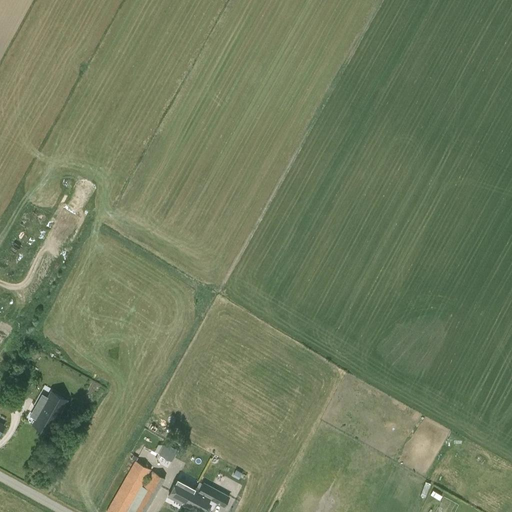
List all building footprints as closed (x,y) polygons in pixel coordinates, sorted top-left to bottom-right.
[(52,225),(42,247),(55,252),(65,231),(52,225)] [(43,407),(35,420),(50,428),(66,399),(51,391),(47,399),(43,396),(38,404),(43,407)] [(160,454),(172,461),(178,450),(166,443),(164,446),(162,445),(158,452),(160,453),(160,454)] [(126,511),(151,469),(135,460),(105,511),(126,511)] [(128,511),(145,511),(165,477),(152,470),(128,511)] [(199,480),(195,488),(178,478),(168,495),(199,511),(201,511),(209,498),(224,507),(230,496),(204,481),(203,482),(199,480)]
